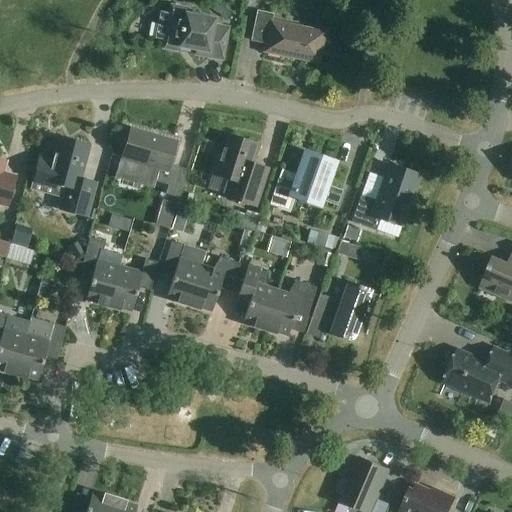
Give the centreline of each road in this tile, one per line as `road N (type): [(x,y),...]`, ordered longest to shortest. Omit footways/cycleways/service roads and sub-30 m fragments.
road 1 (residential): [(0,106),(110,91),(201,94),(335,121),(380,116),(486,152)]
road 2 (residential): [(52,440),(77,354),(116,359),(165,341),(340,389),(368,411)]
road 3 (residential): [(285,476),(52,440)]
road 4 (residential): [(368,411),(467,201)]
road 5 (unclassified): [(511,476),(368,411)]
road 6 (residential): [(486,152),(502,104),(502,0)]
